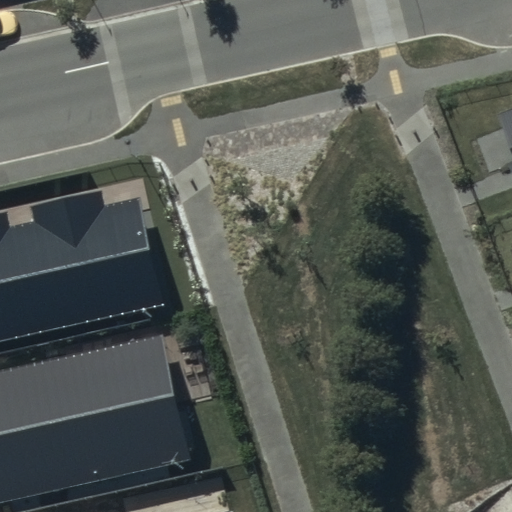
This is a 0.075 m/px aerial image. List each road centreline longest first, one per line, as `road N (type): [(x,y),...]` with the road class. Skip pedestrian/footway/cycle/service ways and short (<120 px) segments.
road 1 (residential): [(394,0),(152,55)]
road 2 (residential): [(152,55),(0,88)]
